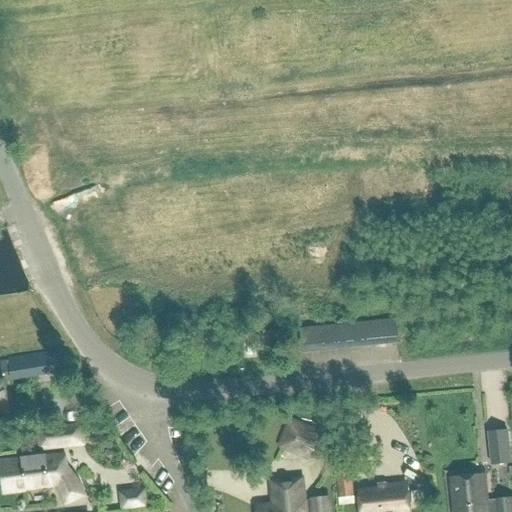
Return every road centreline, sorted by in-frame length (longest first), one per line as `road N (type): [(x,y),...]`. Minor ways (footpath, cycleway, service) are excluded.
road 1 (unclassified): [(144,383),(201,390),(511,360)]
road 2 (unclassified): [(144,383),(93,351),(62,308),(0,160)]
road 3 (unclassified): [(194,511),(156,438),(144,383)]
